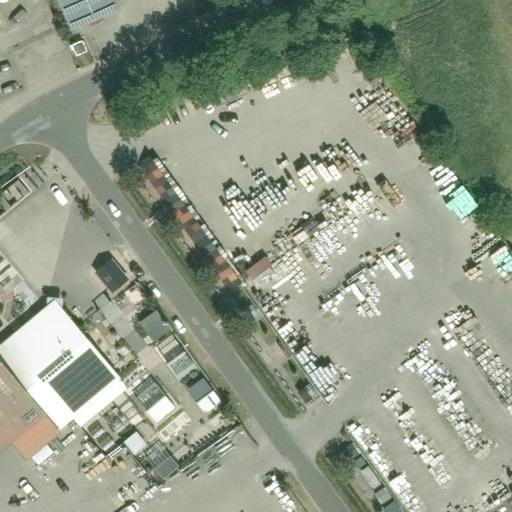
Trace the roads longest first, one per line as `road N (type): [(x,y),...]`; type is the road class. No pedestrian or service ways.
road 1 (unclassified): [(48,114),(332,511)]
road 2 (residential): [(48,114),(285,0)]
